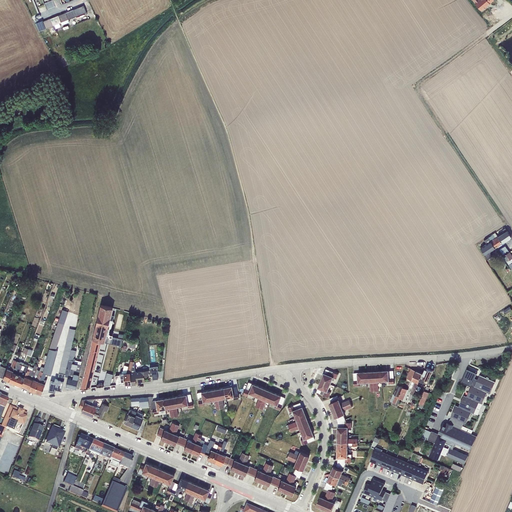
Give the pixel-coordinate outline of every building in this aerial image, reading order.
[(474,0),(473,1),(481,10),(493,0),(474,0)] [(73,9),(76,16),(86,12),(83,5),(73,9)] [(66,12),(68,19),(76,16),(73,9),(66,12)] [(58,15),(61,22),(68,19),(66,12),(58,15)] [(50,18),(53,25),(54,25),(59,23),(61,22),(58,15),(50,18)] [(43,22),(46,28),(53,25),(50,18),(43,21),(43,22)] [(36,25),(39,31),(46,28),(43,22),(36,25)] [(504,231),(497,236),(502,243),(511,237),(505,227),(503,229),(504,231)] [(495,248),(502,243),(497,236),(495,233),(488,237),(489,238),(495,248)] [(495,248),(489,238),(485,240),(487,243),(480,248),(485,254),(489,251),(495,248)] [(118,347),(120,348),(124,334),(119,333),(118,337),(107,335),(108,327),(110,317),(111,317),(113,308),(101,305),(80,388),(90,387),(102,341),(119,345),(118,347)] [(63,309),(49,348),(56,350),(68,311),(63,309)] [(65,376),(71,349),(76,329),(69,328),(57,379),(55,379),(54,382),(50,381),(49,390),(55,392),(56,389),(62,390),(65,376)] [(0,345),(7,348),(9,342),(1,339),(0,342),(0,345)] [(132,342),(130,342),(129,347),(135,348),(136,344),(138,345),(139,342),(133,340),(132,342)] [(16,345),(9,342),(7,348),(14,350),(16,345)] [(43,372),(46,373),(51,375),(58,351),(56,350),(49,348),(47,356),(45,362),(44,367),(43,372)] [(76,350),(71,349),(65,376),(68,376),(66,386),(76,389),(81,365),(73,363),(74,356),(75,356),(76,350)] [(9,381),(17,361),(13,359),(9,369),(7,368),(3,378),(9,381)] [(123,384),(131,383),(130,372),(133,361),(133,360),(130,359),(128,366),(124,365),(123,371),(122,370),(121,373),(119,373),(119,374),(115,375),(116,383),(123,383),(123,384)] [(15,383),(24,363),(20,361),(20,362),(17,361),(9,381),(15,383)] [(149,375),(148,370),(135,371),(134,361),(133,361),(130,372),(131,383),(141,382),(141,381),(145,380),(144,375),(149,375)] [(21,386),(29,365),(24,363),(15,383),(21,386)] [(21,386),(29,389),(37,369),(39,366),(35,365),(33,367),(29,365),(21,386)] [(37,369),(29,389),(35,392),(35,391),(43,372),(44,367),(41,366),(40,370),(37,369)] [(149,370),(148,370),(149,375),(152,375),(153,379),(158,379),(157,371),(158,371),(158,366),(149,366),(149,370)] [(424,374),(423,373),(419,381),(424,383),(426,379),(429,380),(433,370),(427,367),(424,374)] [(423,373),(411,368),(407,378),(412,381),(410,387),(412,388),(410,393),(413,394),(413,392),(414,393),(415,390),(417,385),(419,381),(423,373)] [(333,372),(327,369),(325,373),(321,380),(331,384),(334,377),(337,378),(339,374),(334,372),(333,372)] [(472,385),(487,392),(490,393),(495,381),(480,375),(478,379),(475,378),(477,373),(467,369),(461,382),(468,385),(469,384),(472,385)] [(389,370),(381,371),(382,381),(389,381),(389,384),(394,384),(394,370),(389,371),(389,370)] [(374,371),(366,372),(367,382),(371,382),(371,391),(375,391),(374,371)] [(381,371),(374,371),(375,391),(379,391),(378,381),(382,381),(381,371)] [(43,372),(35,391),(41,393),(46,380),(44,379),(46,373),(43,372)] [(358,373),(354,373),(355,386),(360,386),(360,383),(367,382),(366,372),(358,372),(358,373)] [(107,373),(103,386),(110,385),(113,375),(107,373)] [(331,384),(321,380),(319,387),(319,388),(317,392),(324,395),(329,397),(331,392),(328,391),(331,384)] [(432,381),(429,380),(418,407),(423,409),(429,392),(428,392),(431,384),(432,381)] [(249,393),(255,396),(260,386),(252,383),(252,384),(248,382),(243,394),(248,396),(249,393)] [(409,389),(398,385),(394,394),(393,394),(390,401),(393,402),(392,404),(397,406),(401,398),(404,400),(409,389)] [(467,396),(479,402),(482,404),(487,392),(472,385),(467,396)] [(231,386),(224,387),(226,398),(233,397),(233,399),(238,398),(236,386),(232,387),(231,386)] [(256,406),(259,408),(267,390),(260,386),(255,396),(259,398),(256,406)] [(224,387),(216,389),(220,408),(220,409),(224,408),(223,398),(226,398),(224,387)] [(216,389),(209,390),(211,400),(214,400),(216,409),(220,408),(216,389)] [(201,392),(197,393),(199,405),(204,405),(204,402),(211,400),(209,390),(201,392)] [(266,401),(270,402),(274,392),(267,390),(259,408),(263,409),(266,401)] [(281,395),(274,392),(270,402),(276,405),(275,408),(280,410),(285,397),(281,396),(281,395)] [(186,394),(178,396),(180,406),(187,405),(188,408),(193,407),(191,394),(186,395),(186,394)] [(338,395),(330,398),(332,402),(330,403),(333,411),(351,403),(350,400),(341,403),(340,399),(339,399),(338,395)] [(459,406),(471,412),(474,414),(479,402),(467,396),(464,395),(459,406)] [(178,396),(171,397),(174,417),(178,416),(177,407),(180,406),(178,396)] [(131,406),(139,405),(139,397),(131,398),(131,406)] [(148,397),(139,397),(139,405),(140,407),(149,407),(148,397)] [(171,397),(164,398),(165,409),(169,408),(171,417),(174,417),(171,397)] [(164,398),(152,401),(151,406),(150,409),(153,409),(153,414),(158,413),(158,410),(165,409),(164,398)] [(86,399),(82,400),(79,407),(83,409),(81,412),(92,416),(93,414),(97,416),(100,408),(91,404),(94,399),(86,399)] [(97,416),(101,418),(104,410),(107,411),(109,406),(102,402),(100,408),(97,416)] [(295,418),(305,413),(302,406),(300,402),(288,407),(291,415),(293,414),(295,418)] [(351,403),(333,411),(336,418),(337,417),(339,422),(346,419),(344,414),(345,414),(344,410),(353,407),(351,403)] [(452,417),(464,422),(466,423),(471,412),(459,406),(456,405),(451,416),(452,417)] [(0,425),(0,440),(5,428),(18,433),(21,426),(23,426),(26,417),(25,417),(27,414),(10,407),(2,426),(0,425)] [(130,409),(124,423),(131,426),(138,412),(130,409)] [(138,412),(131,426),(138,429),(143,417),(144,414),(138,411),(138,412)] [(289,428),(307,421),(305,413),(295,418),(296,421),(286,425),(287,428),(289,427),(289,428)] [(439,434),(435,442),(429,456),(439,460),(446,442),(452,445),(451,448),(451,449),(448,456),(465,463),(469,455),(454,448),(454,446),(455,447),(457,442),(471,449),(477,436),(461,429),(464,422),(452,417),(449,422),(448,422),(447,424),(444,422),(439,434)] [(30,432),(28,438),(37,442),(43,429),(38,427),(40,420),(35,419),(32,428),(31,427),(29,432),(30,432)] [(346,419),(339,422),(339,427),(338,427),(338,435),(349,435),(349,427),(352,427),(352,422),(347,422),(346,419)] [(300,431),(310,428),(307,421),(289,428),(291,431),(299,428),(300,431)] [(160,427),(157,434),(162,436),(161,438),(168,442),(176,423),(172,422),(169,431),(165,429),(160,427)] [(176,423),(168,442),(175,445),(176,442),(181,444),(184,437),(176,434),(179,425),(176,423)] [(51,427),(44,443),(52,446),(51,449),(55,450),(56,451),(63,433),(58,431),(59,428),(53,425),(52,427),(51,427)] [(302,444),(314,439),(313,435),(310,428),(300,431),(303,438),(300,439),(302,444)] [(420,442),(422,443),(425,437),(428,438),(428,439),(435,442),(439,434),(432,431),(431,432),(425,429),(422,436),(420,442)] [(184,437),(181,444),(185,446),(184,449),(191,452),(199,434),(195,432),(192,441),(184,437)] [(199,434),(191,452),(198,455),(199,453),(204,454),(208,445),(204,443),(204,441),(201,439),(202,435),(199,434)] [(79,436),(74,448),(86,453),(92,440),(88,439),(79,435),(79,436)] [(349,435),(338,435),(338,442),(358,443),(358,439),(349,439),(349,435)] [(208,445),(204,454),(208,456),(207,459),(215,462),(222,444),(219,442),(218,445),(214,443),(215,442),(210,439),(208,445)] [(102,445),(92,440),(86,453),(85,455),(88,456),(90,452),(98,456),(102,445)] [(222,444),(215,462),(222,465),(223,462),(227,464),(230,457),(222,454),(226,442),(224,441),(223,444),(222,444)] [(102,445),(98,456),(108,460),(113,449),(102,445)] [(376,446),(371,460),(381,465),(386,453),(382,451),(383,449),(376,446)] [(113,449),(108,460),(110,460),(109,464),(117,467),(118,465),(123,454),(113,449)] [(338,462),(345,465),(347,462),(351,462),(351,457),(352,457),(352,454),(349,454),(349,450),(338,450),(338,457),(338,462)] [(230,457),(227,464),(232,466),(231,469),(238,472),(246,454),(242,452),(238,461),(230,457)] [(386,453),(381,465),(392,469),(397,458),(386,453)] [(123,454),(118,465),(127,469),(132,458),(123,454)] [(246,454),(238,472),(245,475),(246,473),(251,475),(254,467),(246,464),(250,455),(246,454)] [(296,476),(299,477),(303,470),(306,463),(288,455),(287,458),(292,460),(291,460),(295,462),(293,466),(295,467),(293,474),(292,474),(296,476)] [(397,458),(392,469),(403,474),(407,462),(397,458)] [(254,467),(251,475),(255,477),(254,479),(262,482),(269,464),(266,462),(262,471),(254,467)] [(334,466),(331,474),(349,481),(351,477),(342,474),(345,465),(338,462),(336,467),(334,466)] [(407,462),(403,474),(413,479),(418,467),(407,462)] [(141,465),(138,472),(145,475),(145,474),(149,475),(153,466),(146,463),(144,466),(141,465)] [(269,464),(262,482),(269,485),(270,483),(274,485),(277,477),(270,474),(273,465),(269,464)] [(153,466),(149,475),(153,477),(151,480),(149,484),(153,486),(160,469),(153,466)] [(418,467),(413,479),(424,483),(429,471),(418,467)] [(160,469),(153,486),(156,487),(160,480),(163,481),(167,472),(160,469)] [(20,473),(14,470),(11,477),(24,482),(25,478),(19,475),(20,473)] [(167,472),(163,481),(167,483),(166,484),(169,486),(167,492),(170,493),(175,482),(172,481),(174,475),(167,472)] [(277,477),(274,485),(279,486),(278,489),(285,492),(292,474),(293,474),(289,472),(286,481),(277,477)] [(292,474),(285,492),(292,495),(296,486),(292,484),(296,476),(292,474)] [(331,474),(328,481),(334,483),(337,485),(337,484),(341,486),(343,482),(348,484),(349,481),(331,474)] [(175,482),(170,493),(174,495),(174,494),(177,496),(180,489),(184,490),(188,481),(181,478),(179,484),(175,482)] [(363,491),(373,496),(379,482),(373,479),(371,485),(367,483),(363,491)] [(188,481),(184,490),(187,492),(184,499),(188,501),(195,484),(188,481)] [(118,485),(111,482),(101,506),(115,511),(116,511),(126,489),(118,485)] [(390,495),(391,493),(386,492),(386,491),(382,490),(385,484),(379,482),(373,496),(387,502),(389,498),(390,495)] [(438,483),(431,501),(438,504),(445,486),(442,485),(438,483)] [(195,484),(188,501),(192,502),(194,498),(193,498),(194,495),(198,496),(202,487),(195,484)] [(317,506),(324,509),(332,491),(334,487),(332,486),(327,484),(325,488),(329,490),(325,498),(321,497),(317,506)] [(80,497),(80,496),(82,492),(83,490),(71,485),(68,492),(80,497)] [(202,487),(198,496),(202,498),(201,499),(208,502),(210,499),(211,495),(208,494),(209,490),(202,487)] [(324,509),(331,511),(334,506),(338,508),(341,501),(337,499),(335,503),(332,501),(335,492),(332,491),(324,509)] [(102,500),(94,496),(92,501),(100,504),(102,500)] [(141,502),(133,499),(130,506),(138,509),(141,502)] [(141,502),(138,509),(141,511),(140,511),(149,511),(151,508),(147,506),(148,502),(142,500),(141,502)] [(151,508),(149,511),(157,511),(158,511),(159,507),(161,504),(161,503),(157,502),(155,506),(156,506),(155,509),(151,508)]
